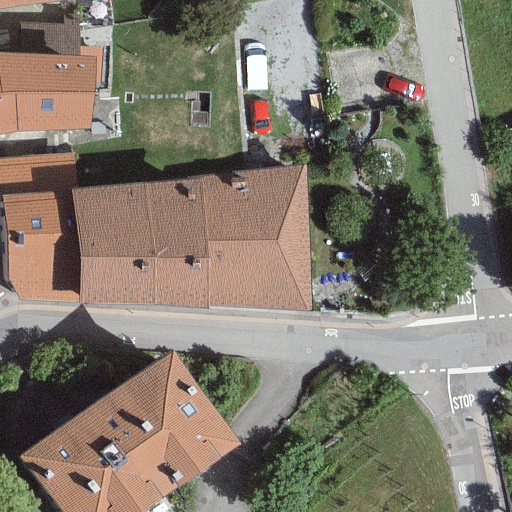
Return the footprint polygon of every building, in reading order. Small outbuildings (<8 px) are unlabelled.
[(0,0),(0,8),(66,0),(0,0)] [(18,55),(0,53),(0,89),(1,94),(14,95),(16,134),(88,129),(92,86),(99,86),(101,48),(78,47),(77,25),(16,23),(18,55)] [(0,156),(0,197),(6,238),(78,234),(72,190),(76,189),(72,152),(0,156)] [(187,182),(76,189),(72,190),(78,234),(80,305),(206,311),(206,306),(309,312),(305,166),(185,176),(187,182)] [(78,234),(6,238),(6,281),(18,302),(80,305),(78,234)] [(142,511),(238,445),(172,351),(20,458),(57,511),(142,511)]
